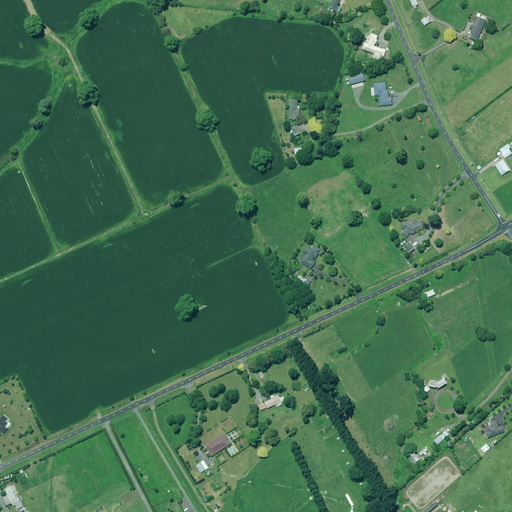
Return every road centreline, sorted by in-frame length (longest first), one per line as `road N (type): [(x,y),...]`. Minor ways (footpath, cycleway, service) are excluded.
road 1 (unclassified): [(505,227),(0,467)]
road 2 (unclassified): [(387,0),(445,133),(505,227)]
